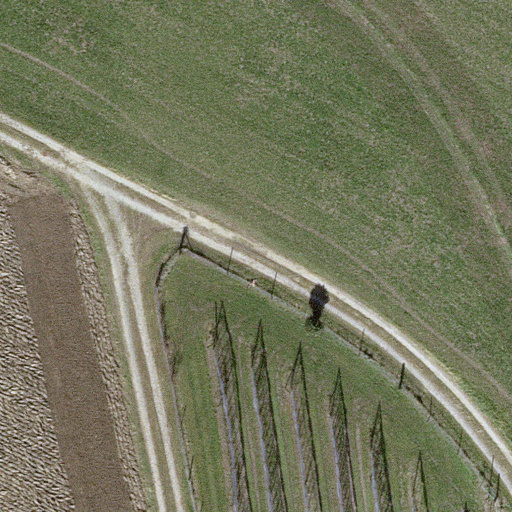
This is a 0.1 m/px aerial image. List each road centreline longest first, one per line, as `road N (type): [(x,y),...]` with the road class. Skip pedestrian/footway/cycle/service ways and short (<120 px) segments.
road 1 (track): [(0,132),(362,323),(488,438),(511,474)]
road 2 (track): [(109,187),(141,306),(173,511)]
